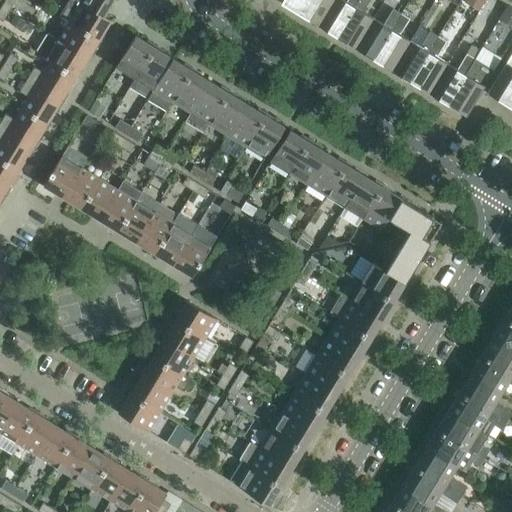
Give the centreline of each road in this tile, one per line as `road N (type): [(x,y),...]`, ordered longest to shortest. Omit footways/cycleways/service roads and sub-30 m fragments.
road 1 (tertiary): [(511,203),(215,23),(197,0)]
road 2 (tertiary): [(324,511),(511,204)]
road 3 (residential): [(247,511),(0,359)]
